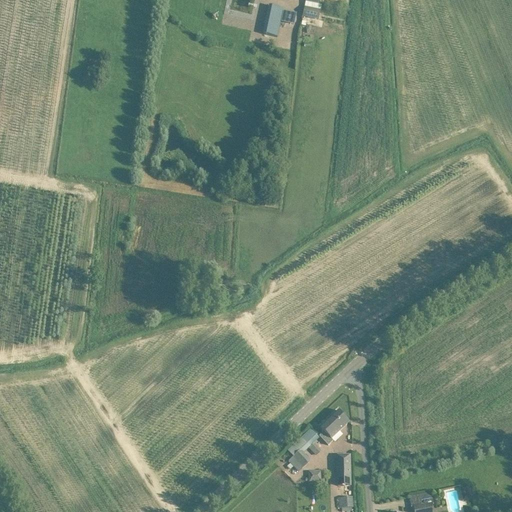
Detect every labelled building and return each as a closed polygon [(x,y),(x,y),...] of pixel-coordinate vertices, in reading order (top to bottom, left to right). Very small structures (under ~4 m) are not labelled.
[(321,5),(321,0),(306,0),(306,2),(304,7),(301,23),(306,24),(307,18),(318,20),(320,10),(321,5)] [(269,6),(263,34),(277,37),(283,9),(269,6)] [(88,73),(99,74),(100,61),(89,60),(88,73)] [(333,442),(331,439),(349,422),(338,411),(320,428),(324,432),(319,437),(328,446),(333,442)] [(310,461),(302,453),(310,445),(306,440),(312,434),(309,431),(287,451),(293,457),(289,461),(299,471),(310,461)] [(315,456),(321,451),(314,444),(309,449),(315,456)] [(350,486),(350,456),(337,456),(338,486),(350,486)] [(320,473),(310,474),(310,482),(320,482),(320,473)] [(463,502),(473,499),(470,486),(459,488),(463,502)] [(339,499),(339,509),(353,508),(352,498),(339,499)]
